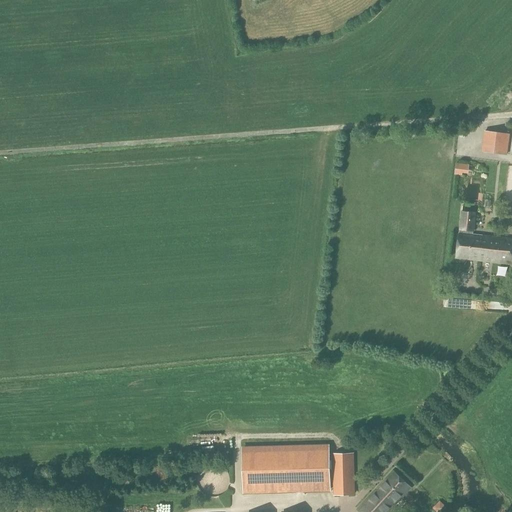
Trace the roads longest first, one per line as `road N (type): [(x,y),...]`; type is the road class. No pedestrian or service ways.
road 1 (track): [(0,154),(511,115)]
road 2 (unknown): [(230,506),(352,505),(351,511)]
